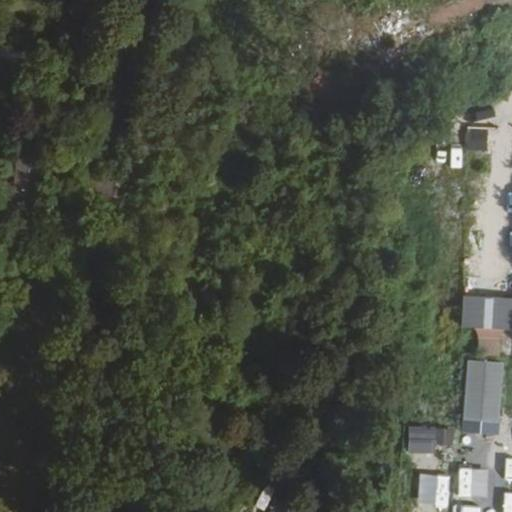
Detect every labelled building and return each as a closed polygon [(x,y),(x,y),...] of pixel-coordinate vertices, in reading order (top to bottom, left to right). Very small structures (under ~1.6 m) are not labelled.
[(487,151),(491,129),(468,125),(465,147),(487,151)] [(33,188),(34,152),(17,151),(15,187),(33,188)] [(109,171),(97,169),(91,205),(103,208),(109,171)] [(129,211),(135,176),(109,171),(103,208),(129,211)] [(35,194),(10,187),(3,212),(29,219),(35,194)] [(511,330),(511,296),(463,295),(462,327),(479,328),(478,353),(500,354),(501,330),(511,330)] [(466,359),(464,432),(500,433),(503,361),(466,359)] [(455,429),(409,427),(408,445),(454,447),(455,429)] [(448,503),(450,470),(438,470),(437,502),(448,503)] [(304,511),(305,506),(270,498),(266,511),(304,511)]
